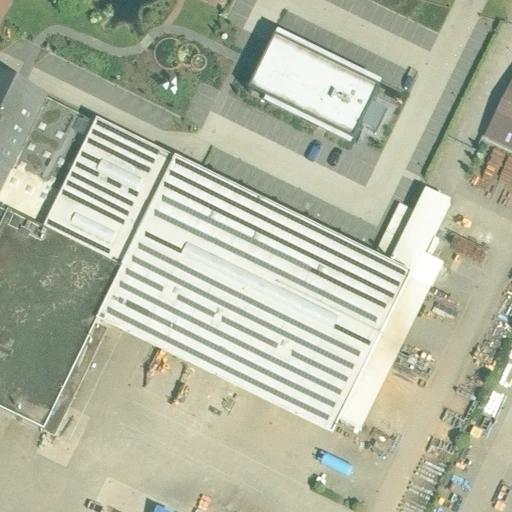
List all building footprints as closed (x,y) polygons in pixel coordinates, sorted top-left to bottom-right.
[(379,88),(270,35),(243,91),(351,144),(358,130),(367,135),(378,112),(369,108),(379,88)] [(0,180),(41,96),(0,76),(0,180)] [(511,84),(485,133),(511,148),(511,84)] [(405,273),(41,96),(0,180),(0,209),(2,210),(120,268),(93,324),(324,437),(405,273)] [(93,324),(120,268),(2,210),(0,214),(0,411),(41,432),(93,324)]
